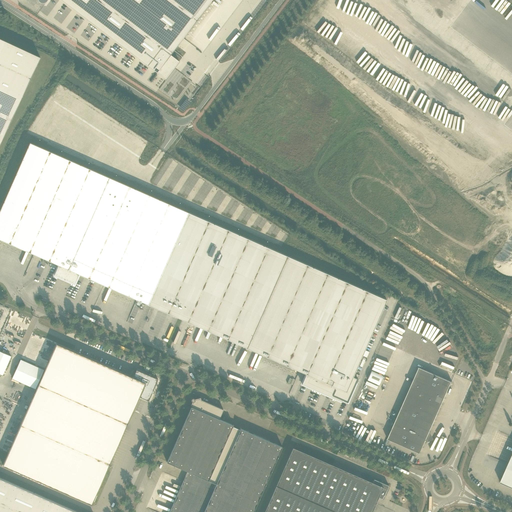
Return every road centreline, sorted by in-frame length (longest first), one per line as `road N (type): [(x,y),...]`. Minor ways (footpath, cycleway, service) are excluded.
road 1 (unclassified): [(456,456),(487,384),(423,281),(194,125)]
road 2 (unclassified): [(0,1),(176,122),(190,118),(281,0)]
road 3 (unclassified): [(188,375),(405,470)]
road 4 (unclassified): [(35,307),(188,375)]
road 5 (unknown): [(469,426),(455,411),(459,380),(416,358),(406,360),(383,409)]
road 6 (unclassified): [(125,511),(188,375)]
